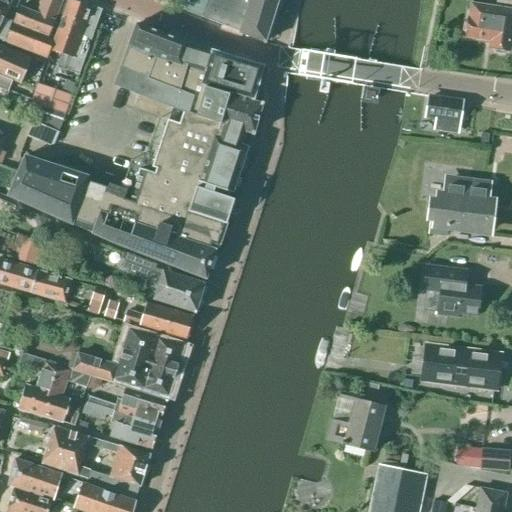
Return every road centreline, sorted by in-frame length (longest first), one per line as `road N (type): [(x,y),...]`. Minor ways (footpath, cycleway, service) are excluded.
road 1 (residential): [(280,58),(272,141),(222,290)]
road 2 (tertiary): [(511,96),(280,58)]
road 3 (residential): [(222,290),(146,511)]
road 4 (tertiary): [(280,58),(110,0)]
